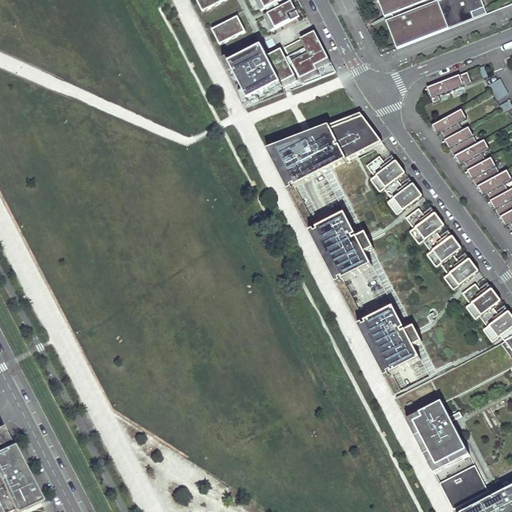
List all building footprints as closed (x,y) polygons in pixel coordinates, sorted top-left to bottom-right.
[(196,0),(203,13),(209,10),(204,0),(196,0)] [(204,0),(209,10),(228,0),(204,0)] [(254,0),(261,12),(266,9),(278,3),(283,0),(254,0)] [(378,0),(385,18),(392,15),(394,19),(386,22),(397,50),(487,14),(481,0),(443,0),(442,0),(441,0),(378,0)] [(292,3),(281,8),(269,15),(264,17),(271,32),(299,17),(292,3)] [(278,3),(266,9),(269,15),(281,8),(278,3)] [(238,17),(218,27),(226,43),(245,33),(238,17)] [(220,46),(226,43),(218,27),(212,31),(220,46)] [(315,33),(285,49),(298,75),(302,73),(304,74),(307,75),(308,76),(313,76),(316,75),(319,74),(323,73),(326,71),(327,71),(333,68),(322,46),(315,33)] [(262,47),(230,64),(249,102),(282,85),(283,88),(291,84),(275,54),(268,58),(262,47)] [(249,102),(230,64),(225,67),(240,95),(242,104),(245,109),(251,106),(298,82),(295,77),(298,75),(285,49),(275,54),(291,84),(283,88),(282,85),(249,102)] [(489,77),(485,66),(480,68),(484,79),(489,77)] [(302,73),(298,75),(304,86),(336,73),(333,68),(327,71),(326,71),(323,73),(319,74),(316,75),(313,76),(308,76),(307,75),(304,74),(302,73)] [(439,96),(473,83),(468,73),(430,87),(432,92),(429,93),(434,104),(441,101),(439,96)] [(505,87),(501,79),(489,85),(493,93),(505,87)] [(509,95),(505,87),(493,93),(498,101),(509,95)] [(502,110),(511,105),(509,101),(500,106),(502,110)] [(504,114),(511,109),(511,105),(502,110),(504,114)] [(467,120),(462,110),(453,115),(459,125),(467,120)] [(289,192),(296,187),(278,152),(363,118),(361,115),(268,151),(289,192)] [(445,141),(449,139),(462,132),(459,125),(453,115),(436,124),(440,130),(442,134),(445,141)] [(363,118),(278,152),(296,187),(382,143),(363,118)] [(440,130),(436,124),(432,127),(437,136),(442,134),(440,130)] [(474,147),(475,146),(471,139),(474,137),(469,128),(462,132),(449,139),(450,142),(452,146),(449,148),(454,158),(455,158),(455,157),(459,155),(474,147)] [(491,150),(486,140),(478,144),(477,145),(482,154),(491,150)] [(468,171),(471,170),(485,162),(486,161),(482,154),(477,145),(475,146),(474,147),(459,155),(463,162),(465,164),(468,171)] [(463,162),(459,155),(455,157),(455,158),(460,167),(465,164),(463,162)] [(478,187),(482,185),(497,177),(498,176),(494,169),(497,167),(492,158),(486,161),(485,162),(471,170),(474,175),(476,178),(472,180),(477,188),(478,188),(478,187)] [(407,219),(419,210),(411,199),(402,187),(394,176),(385,164),(373,173),(381,185),(376,189),(384,201),(390,197),(399,208),(393,212),(401,223),(407,219)] [(394,176),(402,187),(411,181),(403,169),(394,176)] [(474,175),(471,170),(468,171),(467,172),(472,180),(476,178),(474,175)] [(511,180),(511,176),(509,170),(501,175),(500,175),(505,185),(511,180)] [(491,202),(494,200),(508,193),(507,193),(509,192),(505,185),(500,175),(498,176),(497,177),(482,185),(485,190),(487,195),(491,201),(491,202)] [(485,190),(482,185),(478,187),(478,188),(483,197),(487,195),(485,190)] [(501,218),(505,215),(511,211),(511,189),(509,192),(507,193),(508,193),(494,200),(496,203),(499,208),(495,210),(500,219),(501,218),(500,218),(501,218)] [(411,199),(419,210),(428,203),(420,192),(411,199)] [(496,203),(494,200),(491,202),(491,201),(490,202),(495,210),(499,208),(496,203)] [(453,292),(471,278),(462,267),(454,256),(445,245),(437,233),(428,221),(419,210),(407,219),(416,231),(410,235),(419,247),(424,242),(433,254),(427,258),(436,269),(441,265),(450,277),(444,281),(453,292)] [(428,221),(437,233),(446,226),(437,215),(428,221)] [(507,219),(505,215),(501,218),(506,227),(510,225),(507,219)] [(356,236),(346,216),(318,230),(325,243),(323,244),(329,257),(331,256),(345,281),(372,266),(366,254),(374,250),(366,235),(355,241),(353,238),(356,236)] [(325,243),(318,230),(310,234),(337,285),(345,281),(331,256),(329,257),(323,244),(325,243)] [(445,245),(454,256),(463,249),(454,238),(445,245)] [(471,261),(462,267),(471,278),(480,272),(471,261)] [(502,337),(506,342),(511,338),(511,329),(510,331),(502,320),(493,308),(484,297),(476,285),(463,294),(472,306),(466,310),(475,322),(481,318),(489,329),(483,333),(492,345),(502,337)] [(493,290),(484,297),(493,308),(502,302),(493,290)] [(380,349),(393,374),(421,360),(414,347),(422,343),(415,328),(403,334),(401,331),(405,329),(394,309),(367,323),(373,336),(371,337),(378,350),(380,349)] [(511,315),(511,313),(502,320),(510,331),(511,329),(511,315)] [(373,336),(367,323),(359,327),(386,378),(393,374),(380,349),(378,350),(371,337),(373,336)] [(511,338),(506,342),(502,344),(511,357),(511,338)] [(511,357),(502,344),(431,381),(443,403),(511,367),(511,357)] [(389,386),(393,394),(401,390),(397,382),(389,386)] [(457,420),(455,415),(450,417),(443,403),(421,414),(424,419),(415,424),(438,467),(468,452),(452,422),(457,420)] [(471,456),(468,452),(438,467),(415,424),(424,419),(421,414),(413,419),(407,422),(435,475),(471,456)] [(3,427),(0,427),(0,508),(1,511),(12,511),(13,511),(21,511),(42,502),(17,453),(13,446),(12,446),(3,427)] [(476,466),(440,484),(444,491),(479,473),(476,466)] [(479,473),(444,491),(453,510),(489,491),(479,473)] [(510,485),(505,487),(507,492),(467,511),(511,511),(511,488),(511,489),(510,485)]
